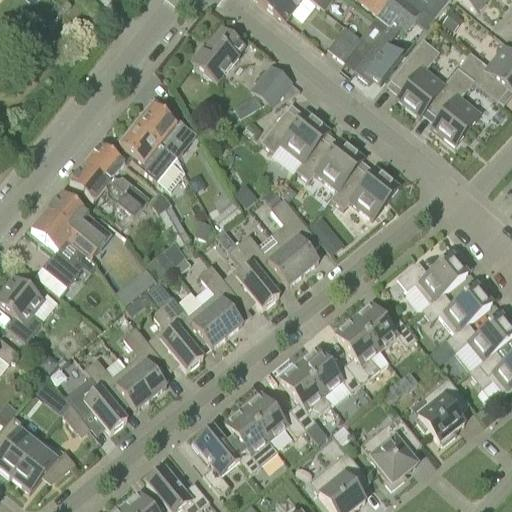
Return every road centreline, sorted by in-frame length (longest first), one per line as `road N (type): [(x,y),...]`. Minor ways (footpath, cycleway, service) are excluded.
road 1 (residential): [(70,511),(462,202)]
road 2 (residential): [(216,0),(462,202)]
road 3 (residential): [(0,229),(182,0)]
